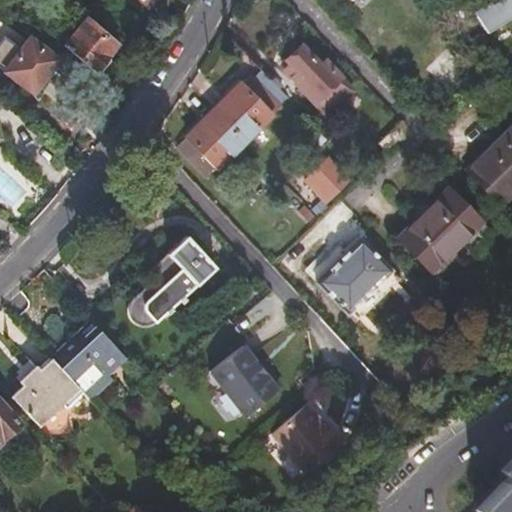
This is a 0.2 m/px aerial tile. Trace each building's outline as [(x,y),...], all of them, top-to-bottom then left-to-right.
[(511,0),(490,0),(475,9),(490,35),(511,21),(511,0)] [(85,17),(63,44),(95,71),(117,44),(85,17)] [(469,44),(476,52),(486,42),(479,35),(469,44)] [(0,66),(33,91),(57,59),(28,36),(19,49),(3,37),(0,41),(0,66)] [(328,117),(356,89),(326,59),(321,64),(301,45),(285,61),(287,64),(281,71),(328,117)] [(508,75),(511,72),(511,50),(498,60),(508,75)] [(493,117),(511,98),(511,88),(508,84),(497,72),(473,96),(493,117)] [(213,109),(245,142),(264,124),(281,106),(252,76),(230,98),(227,95),(213,109)] [(222,164),(245,142),(213,109),(197,124),(199,127),(178,147),(207,178),(222,164)] [(386,152),(404,136),(403,120),(379,144),(386,152)] [(511,123),(465,171),(499,205),(511,192),(511,123)] [(325,203),(349,181),(329,159),(305,182),(325,203)] [(38,178),(32,185),(39,191),(44,184),(38,178)] [(396,239),(429,272),(480,221),(447,188),(396,239)] [(155,320),(213,268),(187,239),(152,270),(158,278),(135,298),(155,320)] [(348,315),(392,270),(360,239),(338,261),(330,253),(308,276),(348,315)] [(84,393),(90,399),(110,379),(107,376),(126,358),(92,322),(52,359),(84,393)] [(264,374),(252,359),(241,347),(209,375),(246,418),(279,389),(279,382),(271,373),(264,374)] [(256,356),(252,359),(264,374),(271,373),(256,356)] [(24,386),(13,397),(39,426),(62,405),(67,409),(84,393),(52,359),(39,371),(37,368),(21,383),(24,386)] [(0,441),(19,423),(0,402),(0,441)] [(308,478),(344,443),(325,422),(320,427),(302,407),(269,437),(308,478)] [(511,511),(511,455),(502,466),(510,474),(479,506),(484,511),(511,511)]
